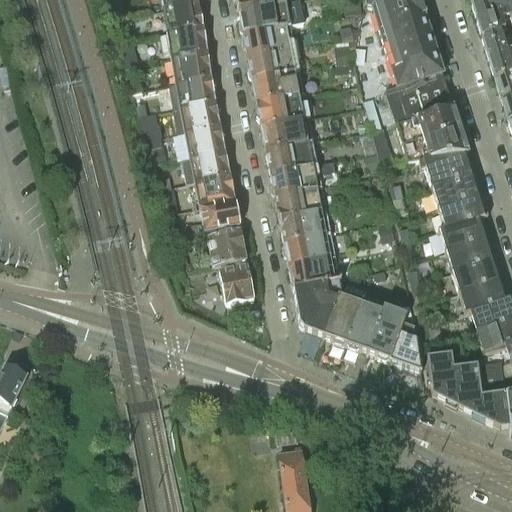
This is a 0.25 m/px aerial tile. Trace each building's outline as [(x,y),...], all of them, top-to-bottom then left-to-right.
[(157,0),(160,12),(195,5),(194,0),(157,0)] [(283,0),(231,0),(233,5),(235,7),(237,16),(284,7),(283,0)] [(465,157),(415,0),(365,0),(364,11),(371,12),(397,96),(384,100),(394,130),(394,132),(406,167),(421,165),(465,157)] [(509,22),(504,4),(494,2),(493,0),(484,0),(484,1),(481,0),(474,0),(469,6),(480,41),(499,35),(504,34),(502,24),(509,22)] [(158,14),(163,39),(201,32),(200,31),(202,28),(201,20),(198,19),(195,6),(158,14)] [(284,7),(237,16),(239,26),(237,29),(239,36),(241,37),(242,40),(289,31),(284,7)] [(110,22),(123,19),(121,8),(107,11),(110,22)] [(125,36),(122,21),(110,23),(112,38),(125,36)] [(289,31),(242,40),(242,42),(240,45),(242,51),(244,53),(246,63),(293,54),(289,31)] [(201,32),(163,39),(168,64),(205,57),(203,46),(205,44),(204,37),(201,35),(201,32)] [(499,35),(480,41),(493,83),(511,77),(511,53),(505,55),(499,35)] [(117,49),(122,72),(136,70),(132,47),(117,49)] [(335,70),(343,68),(351,67),(350,64),(348,50),(332,52),(335,70)] [(293,54),(246,63),(248,73),(246,75),(248,82),(250,84),(250,86),(298,77),(293,54)] [(205,57),(168,64),(172,88),(209,81),(208,72),(209,69),(208,62),(206,60),(205,57)] [(298,77),(250,86),(255,110),(302,101),(298,77)] [(511,77),(493,83),(500,103),(511,99),(511,77)] [(214,106),(212,96),(214,94),(213,87),(210,85),(209,81),(172,88),(166,89),(171,115),(214,106)] [(141,94),(139,82),(130,84),(131,96),(141,94)] [(511,123),(511,99),(500,103),(506,125),(511,123)] [(302,101),(255,110),(256,115),(254,122),(258,127),(259,132),(307,123),(302,101)] [(217,121),(218,118),(217,112),(214,110),(214,106),(171,115),(174,133),(181,132),(182,138),(218,131),(217,121)] [(307,123),(259,132),(264,155),(311,146),(307,123)] [(218,131),(182,138),(187,163),(223,156),(222,146),(223,143),(222,136),(219,135),(218,131)] [(392,169),(384,140),(382,134),(369,137),(377,167),(378,171),(392,169)] [(311,146),(264,155),(269,179),(316,170),(311,146)] [(223,156),(187,163),(179,165),(184,189),(192,188),(228,180),(226,170),(228,168),(227,161),(224,159),(223,156)] [(472,179),(466,160),(466,159),(465,157),(421,165),(418,174),(422,174),(428,193),(472,179)] [(320,194),(318,180),(334,177),(332,167),(316,170),(269,179),(271,189),(269,192),(270,198),(273,200),(273,202),(320,194)] [(472,179),(428,193),(435,214),(478,200),(472,179)] [(228,180),(192,188),(197,213),(233,205),(231,196),(233,193),(232,186),(229,184),(228,180)] [(155,184),(157,194),(158,194),(169,192),(168,182),(155,184)] [(399,202),(397,190),(389,192),(392,205),(399,202)] [(174,217),(169,192),(158,194),(163,218),(174,217)] [(320,194),(273,202),(278,226),(325,217),(320,194)] [(478,200),(435,214),(441,234),(479,222),(480,224),(486,222),(486,221),(485,221),(478,200)] [(392,205),(394,216),(402,215),(399,202),(392,205)] [(238,230),(236,220),(238,218),(236,211),(234,209),(233,205),(197,213),(200,228),(177,232),(180,247),(204,243),(203,237),(238,230)] [(325,217),(278,226),(282,249),(329,240),(325,217)] [(479,222),(441,234),(436,236),(442,256),(485,242),(480,224),(479,222)] [(390,228),(382,229),(377,230),(380,247),(393,245),(390,228)] [(408,245),(406,233),(398,235),(401,247),(408,245)] [(239,235),(204,243),(210,272),(244,266),(245,265),(242,252),(244,250),(243,241),(240,240),(239,235)] [(337,252),(332,253),(329,240),(282,249),(283,251),(281,253),(282,260),(285,262),(287,272),(334,263),(338,262),(337,252)] [(485,242),(442,256),(448,277),(492,263),(485,242)] [(401,247),(403,259),(411,257),(408,245),(401,247)] [(334,263),(287,272),(291,294),(338,285),(334,263)] [(492,263),(448,277),(455,298),(499,284),(492,263)] [(252,305),(245,269),(244,269),(218,275),(225,310),(228,309),(230,311),(238,310),(240,307),(252,305)] [(365,271),(361,272),(348,275),(349,282),(366,279),(365,271)] [(391,285),(388,274),(371,277),(374,289),(391,285)] [(417,286),(415,276),(407,277),(409,289),(417,286)] [(499,284),(455,298),(461,319),(467,317),(505,305),(499,284)] [(322,343),(340,295),(338,285),(291,294),(298,331),(296,332),(301,337),(303,336),(322,343)] [(409,289),(412,302),(420,300),(417,286),(409,289)] [(340,295),(322,343),(332,347),(333,349),(340,352),(342,350),(345,351),(361,305),(340,297),(340,295)] [(505,305),(467,317),(474,338),(511,325),(511,306),(511,304),(511,303),(505,305)] [(361,305),(345,351),(346,352),(348,355),(354,357),(357,356),(366,359),(382,313),(361,305)] [(407,308),(400,310),(402,320),(410,319),(407,308)] [(404,321),(382,313),(366,359),(375,362),(377,365),(383,368),(386,366),(387,367),(396,340),(397,340),(401,329),(404,321)] [(426,329),(424,318),(416,320),(418,331),(426,329)] [(511,325),(474,338),(481,358),(498,353),(508,350),(511,348),(511,325)] [(401,329),(397,340),(387,367),(420,378),(415,347),(407,344),(411,333),(401,329)] [(418,331),(421,344),(429,342),(426,329),(418,331)] [(299,354),(314,360),(320,345),(305,339),(299,354)] [(498,353),(500,366),(505,404),(511,402),(511,376),(507,362),(511,360),(508,350),(498,353)] [(481,416),(475,369),(453,372),(450,359),(425,363),(430,400),(444,407),(445,404),(455,403),(456,409),(461,412),(462,416),(470,420),(471,417),(481,416)] [(508,433),(505,404),(500,366),(475,369),(481,416),(482,426),(498,434),(500,431),(507,431),(507,433),(508,433)] [(11,376),(2,372),(0,375),(0,434),(25,383),(23,382),(23,377),(14,373),(11,376)] [(296,430),(297,442),(306,441),(304,429),(296,430)] [(277,460),(282,493),(304,489),(298,452),(294,453),(294,458),(277,460)] [(307,511),(304,489),(282,493),(284,511),(307,511)]
